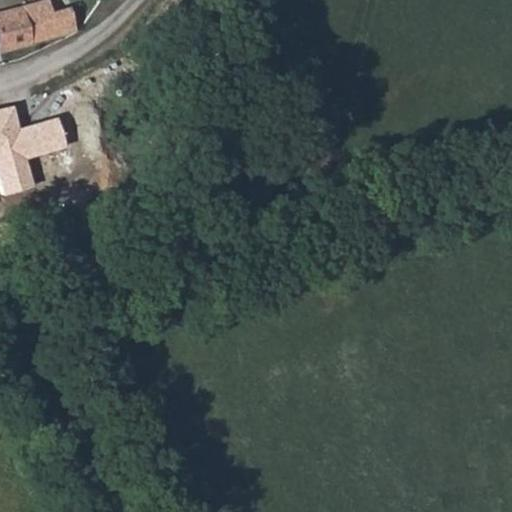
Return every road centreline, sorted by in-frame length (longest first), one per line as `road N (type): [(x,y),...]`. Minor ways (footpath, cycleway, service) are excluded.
road 1 (track): [(511,181),(111,275),(3,283)]
road 2 (track): [(117,511),(3,283)]
road 3 (residential): [(139,0),(80,44),(0,79)]
